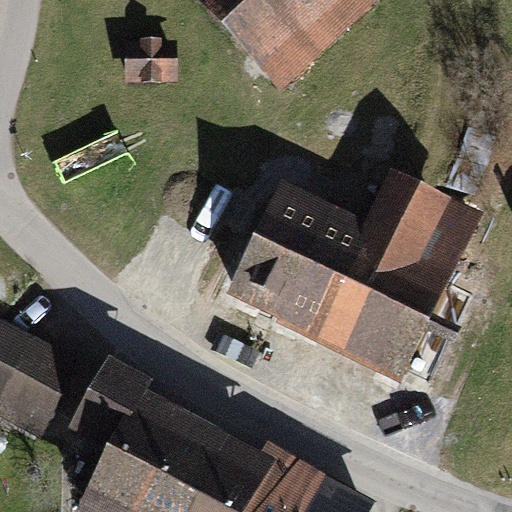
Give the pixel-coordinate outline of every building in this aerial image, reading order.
[(381,9),(372,0),(186,0),(278,101),(381,9)] [(171,55),(125,54),(125,92),(171,92),(171,55)] [(476,223),(391,183),(365,236),(279,195),(227,303),(399,385),(476,223)] [(75,369),(0,330),(0,422),(37,441),(75,369)] [(83,371),(61,414),(80,423),(102,380),(83,371)] [(156,401),(107,374),(65,450),(105,471),(82,511),(366,511),(367,511),(268,457),(261,469),(151,408),(156,401)]
